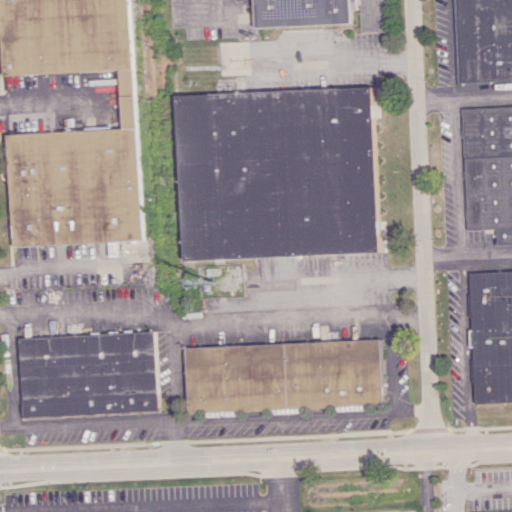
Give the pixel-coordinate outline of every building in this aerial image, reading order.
[(141,241),(129,0),(3,0),(7,75),(120,70),(122,129),(11,134),(16,246),(141,241)] [(253,28),(251,0),(354,0),(355,8),(349,8),(350,23),(253,28)] [(511,0),(458,0),(461,83),(511,80),(511,0)] [(181,260),(377,254),(372,88),(176,94),(181,260)] [(468,230),(498,229),(499,245),(511,245),(511,107),(464,109),(468,230)] [(511,270),(471,272),(475,404),(511,402),(511,270)] [(22,337),(25,417),(157,412),(154,332),(22,337)] [(381,406),(379,340),(183,346),(185,412),(381,406)]
